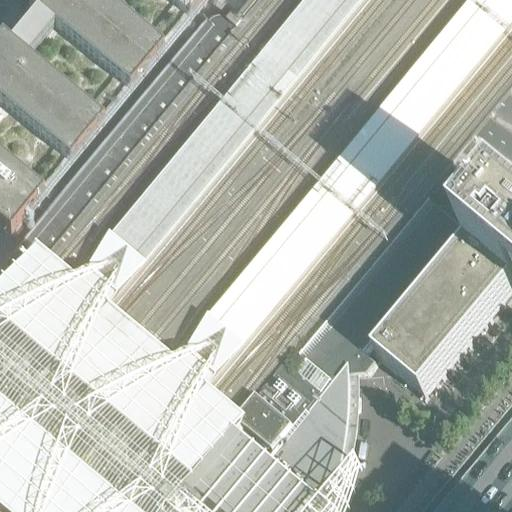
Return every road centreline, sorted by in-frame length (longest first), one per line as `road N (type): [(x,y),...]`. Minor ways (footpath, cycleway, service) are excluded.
road 1 (secondary): [(329,0),(511,151)]
road 2 (secondary): [(511,116),(373,0)]
